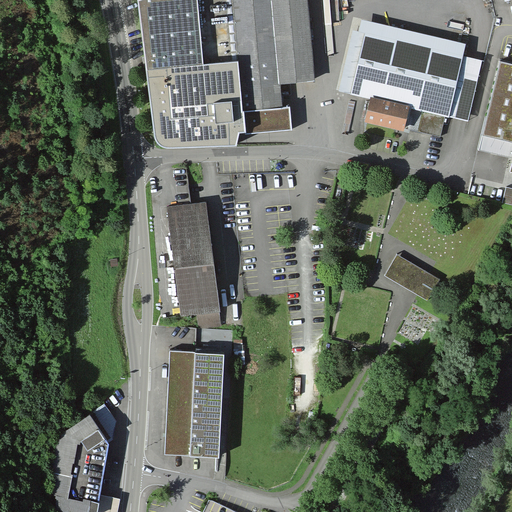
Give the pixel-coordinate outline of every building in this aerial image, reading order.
[(137,0),(150,137),(155,145),(167,148),(232,147),(235,132),(289,127),(288,87),(311,84),(306,0),(137,0)] [(369,98),(364,118),(440,135),(445,113),(468,118),(482,57),(462,52),(465,39),(361,16),(359,28),(352,27),(338,90),(369,98)] [(511,59),(501,57),(479,147),(511,155),(509,167),(511,167),(511,59)] [(511,186),(506,185),(502,201),(511,203),(511,186)] [(205,200),(166,205),(180,314),(196,312),(198,327),(222,324),(205,200)] [(439,277),(397,252),(384,274),(427,298),(439,277)] [(217,453),(222,347),(168,345),(164,451),(217,453)] [(105,402),(90,413),(109,439),(114,436),(117,418),(105,402)] [(78,492),(69,491),(71,476),(72,476),(74,463),(76,463),(81,433),(96,423),(89,414),(83,419),(63,430),(58,442),(51,456),(52,493),(56,496),(57,499),(55,509),(67,511),(95,511),(101,492),(79,489),(78,492)] [(97,423),(80,436),(71,490),(77,491),(77,489),(99,491),(109,443),(97,423)] [(116,511),(120,496),(100,492),(95,511),(116,511)]
